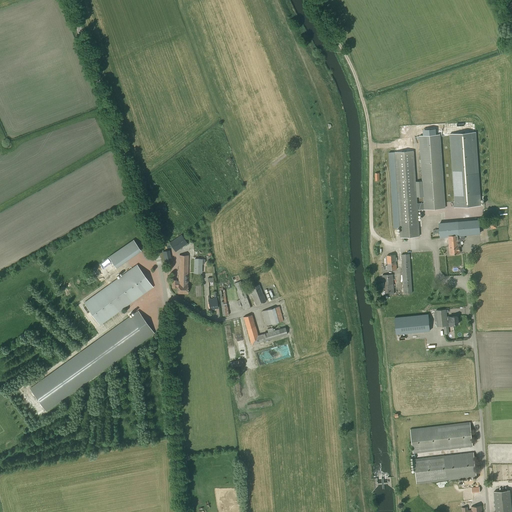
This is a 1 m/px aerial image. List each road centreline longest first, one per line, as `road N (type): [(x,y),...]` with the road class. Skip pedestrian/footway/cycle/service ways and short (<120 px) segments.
road 1 (unclassified): [(179,511),(172,356),(158,261),(68,0)]
road 2 (track): [(398,511),(372,282),(366,115),(352,69),(314,0)]
road 3 (unclassified): [(488,511),(471,305)]
